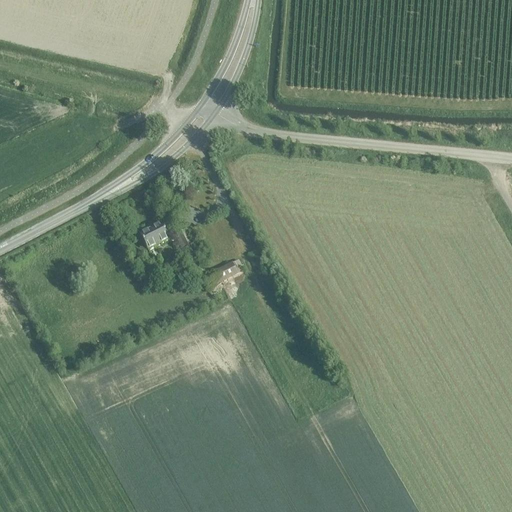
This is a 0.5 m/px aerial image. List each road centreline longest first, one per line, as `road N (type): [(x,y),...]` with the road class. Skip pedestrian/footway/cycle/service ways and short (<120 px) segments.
road 1 (track): [(511,106),(287,96),(289,0)]
road 2 (unclassified): [(511,157),(273,135),(207,110)]
road 3 (secondary): [(0,251),(136,178),(207,110)]
road 4 (secondary): [(207,110),(238,56),(252,0)]
